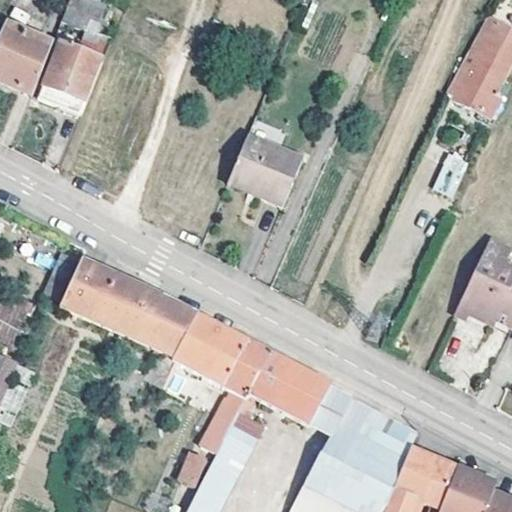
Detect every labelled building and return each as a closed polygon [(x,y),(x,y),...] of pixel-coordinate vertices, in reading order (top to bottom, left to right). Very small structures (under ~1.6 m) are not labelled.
[(100,6),(83,0),(74,0),(65,23),(91,32),(100,6)] [(493,117),(502,97),(496,94),(511,59),(511,29),(496,22),(487,18),(453,88),(456,90),(459,91),(456,100),(493,117)] [(0,47),(0,78),(37,94),(57,45),(13,30),(13,27),(8,25),(0,47)] [(70,114),(81,119),(104,62),(65,48),(47,97),(72,107),(70,114)] [(304,162),(248,140),(229,186),(284,209),(304,162)] [(432,190),(453,199),(469,162),(447,153),(432,190)] [(511,252),(490,242),(458,310),(470,316),(496,328),(498,323),(511,328),(511,267),(506,264),(511,252)] [(44,299),(62,308),(82,263),(64,254),(44,299)] [(62,308),(118,333),(165,355),(178,362),(199,319),(174,305),(173,304),(82,263),(62,308)] [(0,341),(16,347),(31,307),(0,296),(0,341)] [(458,310),(455,317),(467,323),(470,316),(458,310)] [(176,365),(179,366),(234,394),(213,439),(207,451),(221,458),(242,415),(250,397),(271,356),(199,319),(178,362),(176,365)] [(178,362),(165,355),(152,383),(154,385),(167,392),(172,380),(179,366),(176,365),(178,362)] [(0,421),(10,425),(31,367),(0,356),(0,421)] [(250,397),(259,401),(312,429),(333,389),(271,356),(250,397)] [(120,367),(112,384),(133,396),(142,379),(120,367)] [(172,380),(167,392),(189,404),(194,393),(172,380)] [(333,389),(312,429),(333,439),(353,399),(333,389)] [(250,397),(242,415),(257,421),(260,415),(254,411),(259,401),(250,397)] [(386,511),(411,451),(417,434),(353,399),(333,439),(295,511),(386,511)] [(221,458),(216,471),(240,484),(267,426),(257,421),(242,415),(221,458)] [(189,449),(175,480),(195,489),(209,458),(189,449)] [(421,511),(424,506),(439,511),(440,511),(458,469),(411,451),(386,511),(421,511)] [(468,473),(458,469),(440,511),(511,511),(511,508),(504,506),(504,500),(493,495),(496,486),(481,480),(476,482),(469,479),(468,473)] [(227,511),(240,484),(216,471),(197,511),(227,511)] [(0,479),(0,511),(2,511),(14,486),(0,479)]
